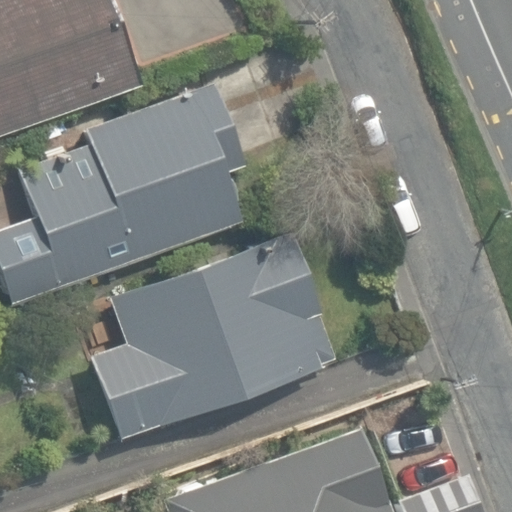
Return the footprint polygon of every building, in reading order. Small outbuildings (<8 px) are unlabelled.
[(0,0),(0,130),(133,83),(103,0),(0,0)] [(0,221),(0,298),(1,302),(227,221),(220,199),(234,194),(225,170),(239,165),(208,79),(72,128),(78,145),(6,171),(22,213),(0,221)] [(75,358),(104,438),(328,358),(283,230),(97,297),(114,344),(75,358)] [(384,511),(352,424),(155,496),(160,511),(384,511)] [(388,497),(393,511),(472,511),(458,472),(388,497)]
